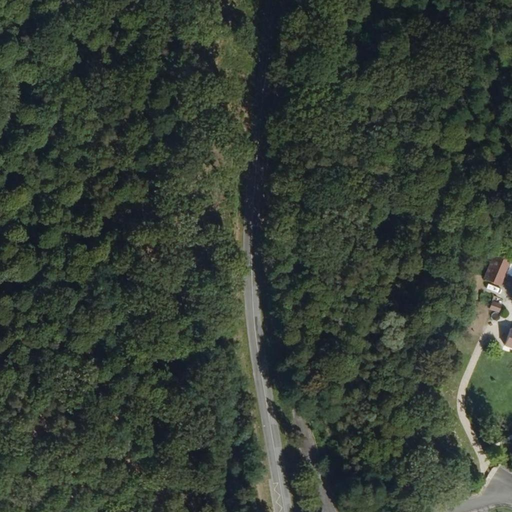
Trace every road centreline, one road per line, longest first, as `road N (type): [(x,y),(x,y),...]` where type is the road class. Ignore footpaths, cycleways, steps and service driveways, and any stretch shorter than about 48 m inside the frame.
road 1 (secondary): [(278,511),(250,259),(265,0)]
road 2 (unknown): [(490,499),(494,477),(472,399),(511,307)]
